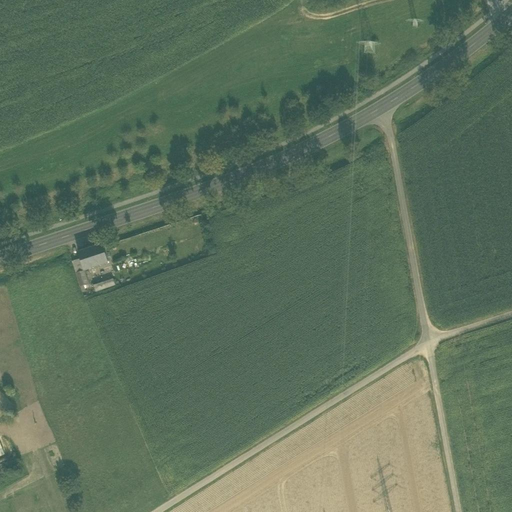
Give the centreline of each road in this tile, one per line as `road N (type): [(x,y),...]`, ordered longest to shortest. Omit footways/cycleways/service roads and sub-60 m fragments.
road 1 (track): [(157,511),(427,341),(458,511)]
road 2 (primary): [(0,258),(270,164),(384,106)]
road 3 (unclassified): [(384,106),(427,341),(511,314)]
road 4 (primary): [(384,106),(504,19)]
